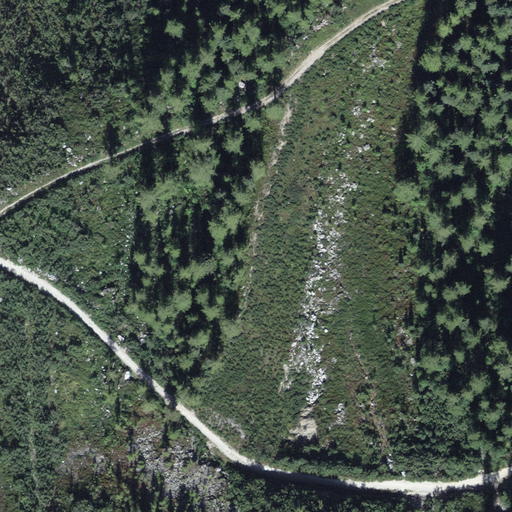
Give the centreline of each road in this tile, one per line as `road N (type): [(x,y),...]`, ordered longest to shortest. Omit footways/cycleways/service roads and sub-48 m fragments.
road 1 (track): [(400,0),(349,29),(262,102),(62,177),(0,214)]
road 2 (track): [(511,470),(435,488),(350,483),(254,466),(216,442)]
road 3 (track): [(0,263),(53,290),(216,442)]
